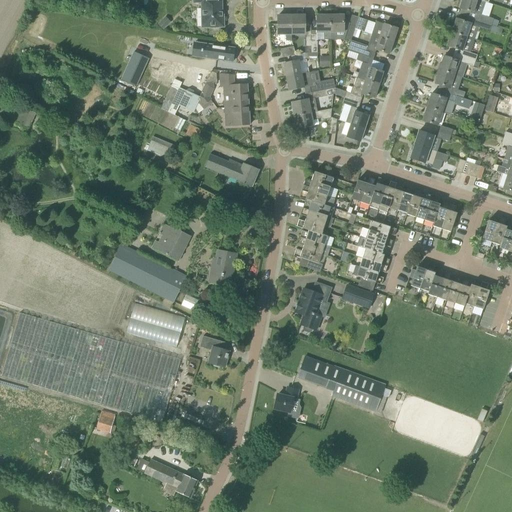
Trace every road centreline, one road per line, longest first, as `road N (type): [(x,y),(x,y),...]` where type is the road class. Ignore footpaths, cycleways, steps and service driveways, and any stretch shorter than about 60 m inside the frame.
road 1 (tertiary): [(204,511),(242,412),(275,240),(280,151)]
road 2 (residential): [(258,1),(366,3),(421,15)]
road 3 (residential): [(372,164),(421,15)]
road 4 (tertiary): [(280,151),(258,1)]
